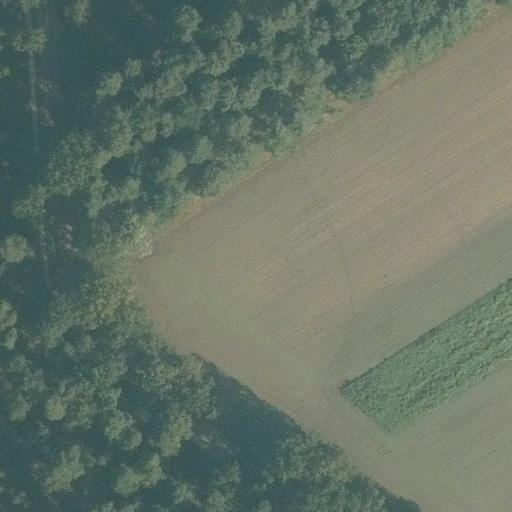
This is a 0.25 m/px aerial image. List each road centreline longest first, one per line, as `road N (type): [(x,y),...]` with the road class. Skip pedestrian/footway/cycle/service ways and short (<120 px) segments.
road 1 (track): [(41,0),(66,294),(81,320),(290,511)]
road 2 (track): [(458,0),(40,270)]
